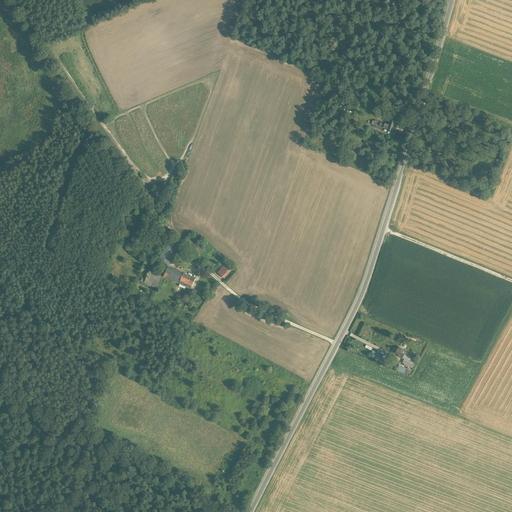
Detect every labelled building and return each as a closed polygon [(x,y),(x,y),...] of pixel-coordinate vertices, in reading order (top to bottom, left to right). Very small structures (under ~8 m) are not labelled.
[(392,131),(395,121),(391,120),(388,120),(387,124),(380,122),(375,120),(373,126),(377,127),(378,126),(384,128),(383,128),(392,131)] [(160,201),(154,191),(149,195),(156,204),(160,201)] [(199,255),(204,250),(192,237),(187,241),(199,255)] [(168,266),(177,247),(167,242),(158,261),(168,266)] [(224,279),(232,270),(226,264),(218,273),(224,279)] [(179,284),(184,273),(168,266),(163,276),(179,284)] [(157,290),(163,278),(149,271),(146,278),(143,277),(140,282),(157,290)] [(186,287),(191,277),(184,273),(179,284),(186,287)] [(191,297),(194,290),(191,289),(196,279),(191,277),(186,287),(188,288),(186,294),(191,297)] [(406,351),(398,347),(395,354),(398,356),(400,357),(402,358),(404,355),(406,352),(406,351)] [(379,360),(382,354),(373,350),(371,356),(379,360)] [(412,355),(410,353),(408,357),(404,355),(402,358),(409,361),(412,355)] [(404,360),(402,364),(406,366),(412,369),(414,370),(416,366),(404,360)] [(412,369),(406,366),(402,373),(408,376),(412,369)]
